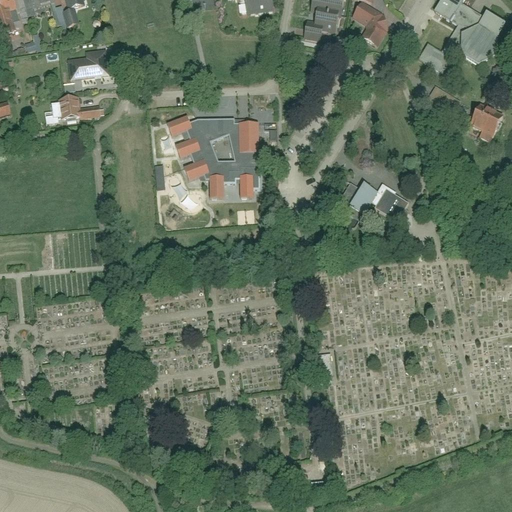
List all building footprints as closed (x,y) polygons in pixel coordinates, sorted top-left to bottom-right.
[(13,0),(0,0),(0,32),(10,30),(6,14),(16,12),(13,0)] [(54,4),(52,0),(22,0),(27,19),(35,17),(33,10),(52,4),(54,4)] [(65,0),(68,11),(84,7),(82,0),(65,0)] [(244,0),(246,16),(273,14),(271,0),(244,0)] [(343,0),(311,0),(309,13),(316,14),(314,25),(305,23),(303,40),(320,43),(322,33),(335,35),(337,19),(340,19),(343,0)] [(441,0),(433,13),(450,24),(462,5),(465,0),(441,0)] [(55,10),(54,4),(52,4),(54,11),(56,10),(62,31),(68,29),(63,14),(61,8),(55,10)] [(360,4),(352,19),(367,30),(361,39),(376,48),(388,32),(384,17),(360,4)] [(457,28),(442,53),(447,56),(451,48),(461,54),(461,36),(479,26),(483,18),(462,5),(450,24),(457,28)] [(72,11),(63,14),(68,29),(76,26),(72,11)] [(486,14),(483,18),(479,26),(461,36),(461,54),(460,58),(478,68),(498,58),(497,39),(505,26),(486,14)] [(428,45),(418,62),(443,75),(452,58),(447,56),(442,53),(428,45)] [(86,61),(68,64),(70,83),(109,77),(106,52),(85,55),(86,61)] [(79,99),(59,102),(61,122),(79,120),(80,122),(100,120),(99,110),(80,112),(79,99)] [(7,106),(0,108),(0,118),(10,115),(7,106)] [(477,112),(471,127),(482,132),(479,139),(490,144),(500,122),(477,112)] [(234,121),(196,122),(189,125),(186,118),(166,126),(171,139),(186,133),(190,142),(175,148),(180,161),(190,157),(194,165),(183,169),(188,183),(203,177),(205,181),(208,181),(209,200),(223,200),(223,185),(236,185),(236,180),(239,180),(240,199),(253,198),(253,189),(259,188),(258,141),(258,125),(234,126),(234,121)] [(369,206),(377,193),(363,185),(360,191),(350,208),(349,209),(363,217),(367,210),(369,206)] [(382,186),(377,193),(369,206),(397,223),(408,205),(394,197),(396,194),(382,186)] [(331,357),(315,359),(317,382),(325,381),(333,380),(331,357)] [(317,382),(315,382),(317,400),(328,399),(325,381),(317,382)] [(327,486),(310,487),(311,498),(328,497),(327,486)]
